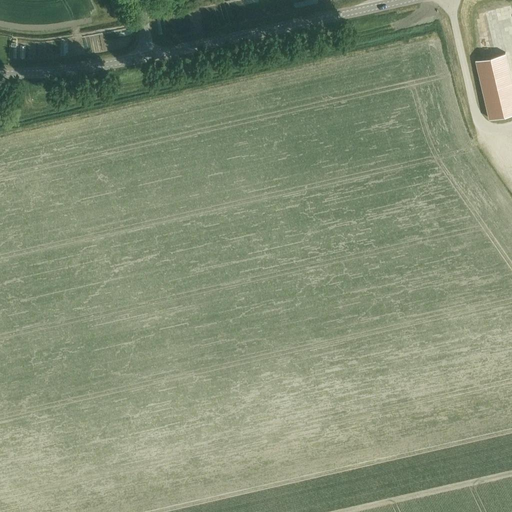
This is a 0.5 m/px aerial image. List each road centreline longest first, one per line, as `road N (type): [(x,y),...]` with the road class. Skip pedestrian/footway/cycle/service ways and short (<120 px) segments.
road 1 (tertiary): [(0,71),(72,70),(389,0)]
road 2 (unknown): [(450,0),(475,112),(489,125),(511,122)]
